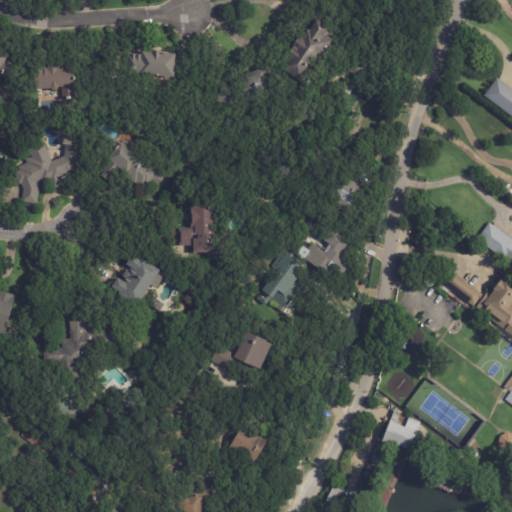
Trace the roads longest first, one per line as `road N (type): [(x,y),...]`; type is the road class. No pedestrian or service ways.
road 1 (residential): [(296,511),(365,383),(404,154),(460,0)]
road 2 (residential): [(188,12),(58,19),(0,7)]
